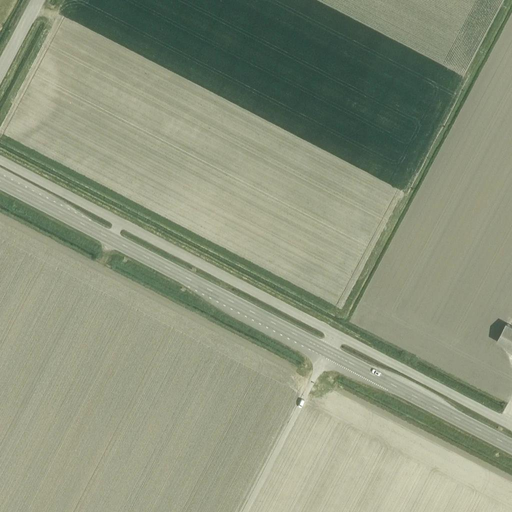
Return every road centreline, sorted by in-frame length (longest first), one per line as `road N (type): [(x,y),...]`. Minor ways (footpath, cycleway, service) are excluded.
road 1 (tertiary): [(511,446),(101,233)]
road 2 (unclassified): [(511,425),(111,218)]
road 3 (track): [(244,511),(336,335)]
road 4 (unclassified): [(111,218),(0,160)]
